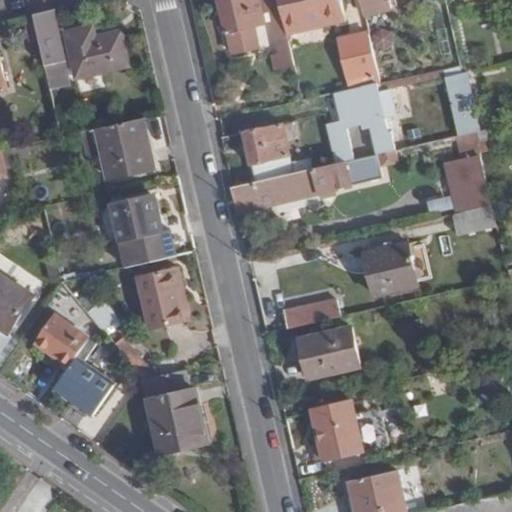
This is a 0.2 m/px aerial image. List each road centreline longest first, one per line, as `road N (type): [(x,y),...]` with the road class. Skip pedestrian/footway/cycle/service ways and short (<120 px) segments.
road 1 (residential): [(280,511),(164,0)]
road 2 (residential): [(144,511),(0,411)]
